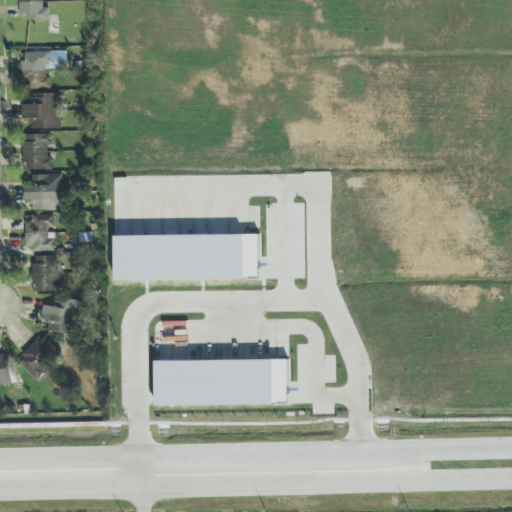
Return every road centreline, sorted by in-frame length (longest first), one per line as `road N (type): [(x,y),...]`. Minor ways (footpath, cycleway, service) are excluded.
road 1 (primary): [(0,486),(511,477)]
road 2 (primary): [(511,445),(0,454)]
